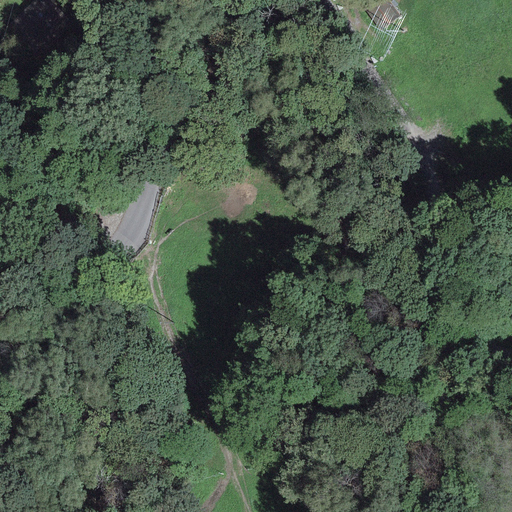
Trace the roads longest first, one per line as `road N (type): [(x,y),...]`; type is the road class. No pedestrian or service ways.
road 1 (track): [(511,366),(458,335),(423,169),(321,0)]
road 2 (unclassified): [(168,0),(158,128),(140,216),(125,241),(102,263),(76,271),(0,269)]
